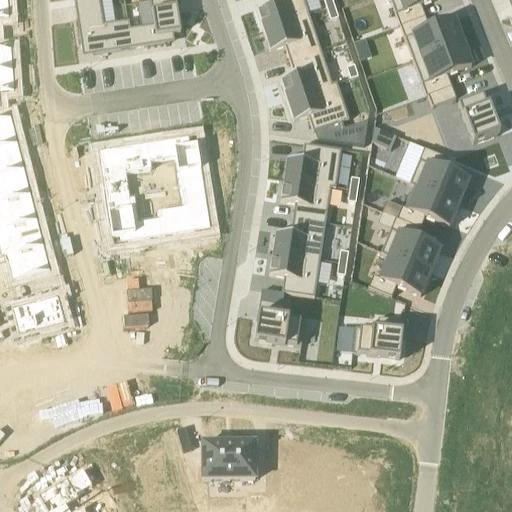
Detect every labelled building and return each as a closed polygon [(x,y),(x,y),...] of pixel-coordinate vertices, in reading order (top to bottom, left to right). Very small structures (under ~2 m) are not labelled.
[(7,0),(0,0),(0,22),(9,22),(7,0)] [(157,25),(133,29),(136,47),(136,49),(174,43),(172,35),(184,34),(178,0),(164,0),(153,2),(157,25)] [(272,0),(275,6),(260,11),(267,31),(313,16),(307,0),(272,0)] [(330,0),(325,0),(323,1),(326,12),(334,10),(330,0)] [(403,0),(407,11),(406,11),(407,12),(400,15),(405,26),(428,18),(424,6),(440,0),(403,0)] [(103,1),(78,5),(85,49),(96,47),(97,55),(136,49),(136,47),(133,29),(132,21),(107,25),(103,1)] [(334,10),(326,12),(330,24),(338,21),(334,10)] [(313,16),(267,31),(274,53),(288,48),(290,54),(293,62),(294,62),(324,51),(313,16)] [(428,18),(405,26),(409,38),(416,36),(416,37),(417,37),(425,59),(465,44),(457,22),(456,20),(433,29),(428,18)] [(465,44),(425,59),(434,81),(433,82),(427,85),(431,97),(455,88),(450,76),(474,68),(474,66),(465,44)] [(298,77),(284,82),(291,102),(337,87),(324,51),(294,62),(298,77)] [(0,74),(13,74),(12,52),(0,52),(0,74)] [(354,68),(346,71),(350,82),(358,80),(354,68)] [(13,74),(0,74),(0,113),(1,113),(0,102),(0,96),(15,96),(13,74)] [(337,87),(291,102),(298,124),(312,119),(314,125),(317,133),(348,122),(337,87)] [(455,88),(431,97),(435,108),(459,99),(455,88)] [(485,96),(461,105),(476,145),(501,136),(485,96)] [(11,120),(0,122),(0,150),(18,146),(11,120)] [(185,141),(147,147),(150,166),(151,166),(174,163),(178,186),(203,182),(197,147),(186,148),(185,141)] [(290,158),(287,180),(334,188),(340,150),(307,145),(305,161),(290,158)] [(18,146),(0,150),(0,177),(24,172),(18,146)] [(110,160),(98,162),(105,206),(130,202),(126,178),(152,174),(151,166),(150,166),(147,147),(113,152),(109,153),(110,160)] [(431,166),(422,188),(461,204),(471,181),(447,171),(452,160),(429,150),(424,162),(431,165),(431,166)] [(24,172),(0,177),(0,204),(31,197),(24,172)] [(287,180),(283,202),(299,205),(296,219),(329,224),(334,188),(287,180)] [(351,181),(349,193),(357,194),(359,182),(351,181)] [(182,210),(156,214),(157,222),(158,222),(161,242),(195,236),(200,235),(198,228),(210,226),(203,182),(178,186),(182,210)] [(405,208),(400,219),(423,229),(428,218),(451,227),(461,204),(422,188),(412,211),(405,208)] [(349,193),(347,205),(355,206),(357,194),(349,193)] [(31,197),(0,204),(0,232),(37,223),(31,197)] [(130,202),(105,206),(111,241),(122,240),(123,247),(161,242),(158,222),(157,222),(134,225),(130,202)] [(279,233),(275,255),(323,262),(329,224),(296,219),(294,235),(279,233)] [(402,235),(393,257),(432,273),(442,250),(419,240),(423,229),(400,219),(395,231),(403,234),(402,235)] [(37,223),(0,232),(0,236),(5,258),(43,248),(37,223)] [(43,248),(5,258),(12,285),(50,275),(43,248)] [(340,254),(338,266),(346,268),(348,256),(340,254)] [(275,255),(272,277),(287,279),(285,294),(317,299),(323,262),(275,255)] [(376,277),(371,288),(395,298),(399,287),(423,297),(432,273),(393,257),(384,280),(376,277)] [(338,266),(337,278),(344,279),(346,268),(338,266)] [(33,306),(17,311),(23,336),(65,325),(55,288),(30,294),(33,306)] [(511,298),(502,318),(511,322),(511,298)] [(263,302),(258,341),(300,347),(304,321),(286,318),(288,306),(263,302)] [(363,329),(360,355),(402,360),(407,321),(382,319),(380,331),(363,329)] [(491,360),(486,404),(511,406),(511,348),(504,348),(503,361),(491,360)] [(475,464),(474,479),(511,483),(511,481),(511,431),(479,428),(475,464)] [(253,447),(200,447),(201,484),(254,484),(253,447)] [(128,456),(110,462),(116,480),(119,479),(124,495),(154,486),(157,496),(187,487),(179,461),(165,465),(161,450),(129,460),(128,456)] [(335,465),(329,511),(355,511),(356,502),(387,505),(392,461),(360,457),(359,468),(335,465)] [(82,474),(37,500),(43,511),(83,511),(76,499),(92,490),(82,474)] [(474,510),(474,511),(511,511),(511,499),(504,499),(502,510),(478,508),(478,510),(474,510)]
